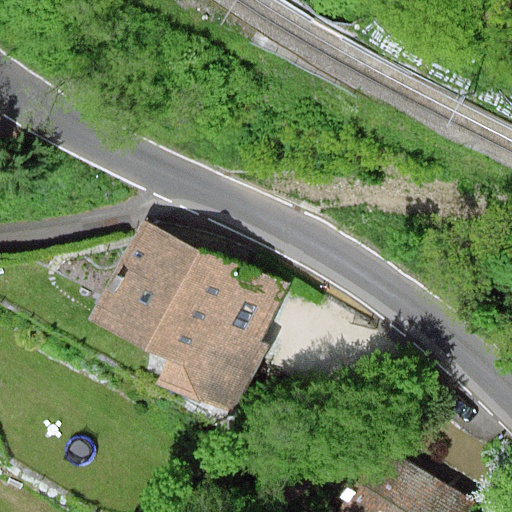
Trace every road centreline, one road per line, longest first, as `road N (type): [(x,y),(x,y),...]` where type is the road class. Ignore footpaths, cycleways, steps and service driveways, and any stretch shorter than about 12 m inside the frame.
road 1 (tertiary): [(0,82),(111,150),(283,231),(447,339),(511,396)]
road 2 (track): [(206,191),(337,185),(511,208)]
road 3 (track): [(0,233),(101,226),(227,202)]
